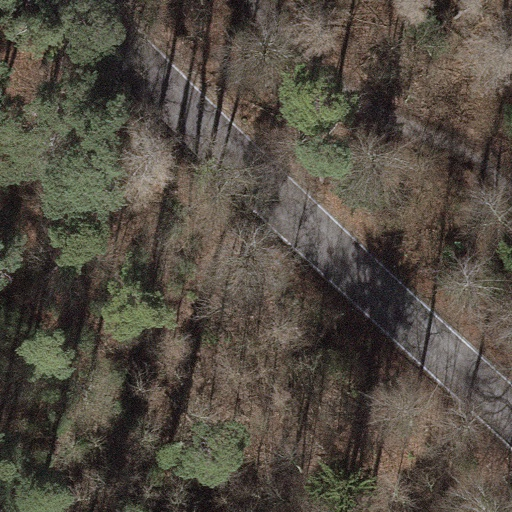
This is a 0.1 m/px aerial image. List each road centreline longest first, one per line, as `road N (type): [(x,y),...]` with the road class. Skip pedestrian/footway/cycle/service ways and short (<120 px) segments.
road 1 (residential): [(511,416),(76,0)]
road 2 (track): [(511,193),(466,149),(377,108),(294,51),(240,0)]
